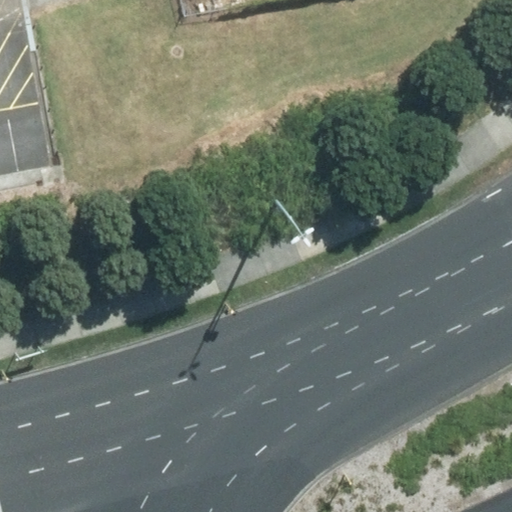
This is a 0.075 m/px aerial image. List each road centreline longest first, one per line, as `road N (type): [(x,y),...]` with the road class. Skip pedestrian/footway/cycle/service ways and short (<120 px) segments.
road 1 (secondary): [(0,478),(267,398)]
road 2 (primary): [(267,398),(511,274)]
road 3 (motorway): [(197,511),(267,398)]
